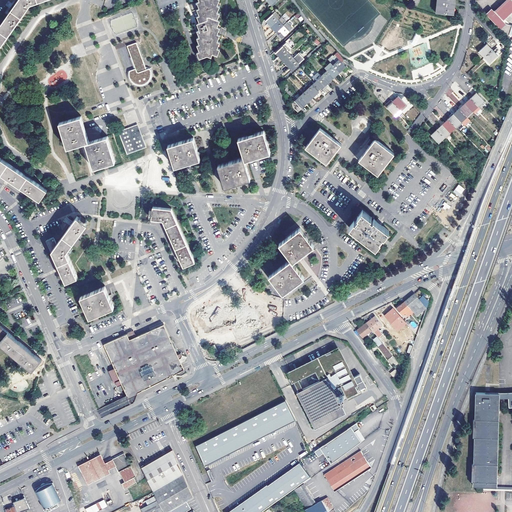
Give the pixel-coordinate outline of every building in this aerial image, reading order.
[(0,47),(31,3),(40,0),(17,0),(12,7),(0,24),(0,47)] [(195,0),(190,2),(198,21),(197,22),(199,28),(198,28),(200,35),(198,35),(200,42),(197,43),(200,49),(197,50),(200,56),(202,55),(209,54),(211,51),(216,52),(218,46),(216,45),(218,39),(216,38),(218,32),(214,30),(217,24),(216,23),(218,18),(216,17),(218,10),(216,9),(218,3),(216,2),(216,0),(195,0)] [(437,0),(436,13),(452,14),(453,4),(453,0),(437,0)] [(509,35),(511,26),(511,25),(506,24),(502,19),(503,18),(504,19),(511,11),(511,0),(507,0),(503,4),(496,11),(495,10),(494,11),(492,9),(486,14),(505,34),(509,35)] [(271,27),(280,18),(281,17),(275,11),(265,21),(271,27)] [(271,27),(276,32),(286,23),(280,18),(271,27)] [(286,23),(276,32),(281,38),(292,28),(286,23)] [(290,38),(286,41),(291,48),(295,46),(290,38)] [(135,40),(126,44),(129,51),(134,65),(134,67),(128,69),(128,72),(128,77),(131,82),(135,85),(140,86),(145,85),(149,82),(151,78),(152,73),(151,69),(149,66),(145,67),(145,66),(144,65),(138,48),(135,40)] [(498,55),(487,43),(479,51),(490,62),(498,55)] [(275,53),(280,59),(288,52),(290,50),(285,44),(275,53)] [(286,65),(293,58),(288,52),(280,59),(286,65)] [(286,65),(291,71),(304,59),(298,53),(293,58),(286,65)] [(330,63),(339,73),(341,71),(342,72),(344,74),(348,70),(338,60),(335,63),(331,59),(328,61),(330,63)] [(327,71),(333,78),(339,73),(330,63),(325,69),(327,71)] [(321,76),(327,84),(333,78),(327,71),(321,76)] [(312,77),(315,81),(322,89),(324,87),(326,89),(329,86),(327,84),(321,76),(319,75),(317,76),(315,74),(312,77)] [(315,93),(316,94),(322,89),(315,81),(311,85),(309,83),(303,88),(305,90),(311,96),(315,93)] [(299,96),(306,103),(312,98),(311,96),(305,90),(299,96)] [(469,96),(470,98),(477,105),(483,100),(474,91),(474,92),(469,96)] [(300,108),(306,103),(299,96),(293,101),(291,103),(293,108),(297,112),(301,109),(300,108)] [(398,96),(393,101),(400,109),(403,112),(408,106),(398,96)] [(464,103),(472,111),(477,105),(470,98),(465,102),(464,103)] [(395,114),(400,109),(393,101),(391,100),(385,107),(387,108),(388,107),(395,114)] [(458,107),(459,108),(466,116),(472,111),(464,103),(464,104),(462,105),(462,104),(458,107)] [(459,108),(453,114),(461,121),(466,116),(459,108)] [(448,119),(455,127),(461,121),(453,114),(448,119)] [(81,116),(59,123),(67,149),(85,143),(93,169),(116,162),(107,136),(89,142),(81,116)] [(443,123),(442,125),(450,132),(455,127),(448,119),(443,123)] [(437,130),(444,138),(446,140),(452,135),(450,132),(442,125),(441,125),(437,130)] [(137,127),(120,133),(128,154),(144,147),(140,137),(137,127)] [(305,147),(327,163),(341,144),(334,138),(320,128),(305,147)] [(437,130),(431,135),(439,143),(444,138),(437,130)] [(218,165),(225,187),(238,183),(250,179),(244,161),(257,156),(270,152),(263,131),(237,139),(243,157),(218,165)] [(167,146),(174,167),(200,159),(193,137),(167,146)] [(364,153),(359,159),(378,174),(394,153),(375,138),(364,153)] [(0,173),(8,179),(25,190),(40,200),(47,190),(0,157),(0,173)] [(458,184),(453,192),(459,197),(465,189),(458,184)] [(177,253),(184,267),(195,262),(172,210),(154,207),(152,220),(163,221),(164,223),(173,244),(177,253)] [(350,225),(376,246),(381,241),(379,240),(383,235),(384,236),(389,230),(380,223),(374,218),(373,220),(370,218),(372,217),(362,209),(358,215),(359,216),(355,220),(354,220),(350,225)] [(60,268),(66,283),(78,278),(67,253),(88,225),(78,218),(73,224),(59,243),(53,251),(60,268)] [(300,228),(279,244),(291,260),(269,276),(283,294),(289,289),(304,278),(293,262),(299,258),(314,246),(300,228)] [(50,246),(53,251),(59,243),(56,237),(52,238),(48,240),(50,246)] [(105,287),(81,298),(90,319),(114,308),(108,296),(105,287)] [(411,308),(411,309),(417,315),(426,308),(417,297),(414,294),(396,308),(402,315),(405,313),(411,308)] [(392,322),(400,315),(394,309),(387,315),(392,322)] [(367,323),(372,330),(374,331),(376,330),(382,325),(375,317),(372,319),(371,318),(370,320),(370,321),(367,323)] [(399,321),(407,331),(410,327),(402,318),(399,321)] [(367,323),(357,330),(362,338),(371,331),(372,330),(367,323)] [(127,396),(184,373),(165,325),(136,337),(134,332),(103,344),(113,369),(109,371),(115,387),(121,385),(126,397),(97,409),(100,417),(131,405),(127,396)] [(0,349),(31,374),(42,361),(41,360),(8,333),(0,326),(0,349)] [(393,356),(378,336),(374,339),(379,346),(388,359),(393,356)] [(336,349),(287,374),(292,384),(316,371),(321,380),(296,393),(315,429),(329,422),(323,410),(340,402),(337,396),(344,392),(347,398),(358,393),(336,349)] [(394,377),(399,373),(396,369),(390,373),(394,377)] [(500,398),(500,393),(490,393),(485,393),(476,393),(475,420),(475,437),(474,464),(473,481),(473,486),(482,486),(497,486),(500,398)] [(511,393),(500,393),(500,398),(509,398),(509,407),(511,406),(511,393)] [(285,400),(195,446),(205,466),(296,420),(285,400)] [(322,453),(330,464),(360,442),(354,433),(358,429),(359,429),(355,423),(313,452),(317,457),(322,453)] [(360,442),(365,439),(358,429),(354,433),(360,442)] [(193,497),(173,450),(157,459),(141,468),(153,492),(164,511),(167,511),(187,501),(193,497)] [(367,470),(372,468),(361,450),(324,475),(335,491),(367,469),(367,470)] [(124,453),(111,460),(115,466),(118,472),(119,471),(124,482),(121,483),(124,490),(136,484),(133,477),(135,476),(124,453)] [(112,468),(115,466),(111,460),(109,461),(104,463),(100,454),(77,466),(87,485),(109,473),(108,470),(112,468)] [(228,511),(260,511),(310,477),(300,462),(268,485),(268,484),(228,511)] [(35,490),(34,491),(43,508),(60,499),(56,492),(51,482),(50,482),(48,483),(47,483),(45,483),(44,484),(42,485),(41,485),(40,486),(38,487),(37,488),(36,489),(35,490)] [(315,504),(303,484),(293,491),(306,511),(304,511),(334,511),(326,498),(315,504)] [(112,502),(109,496),(98,501),(102,508),(112,502)] [(17,511),(29,508),(24,497),(20,499),(13,502),(17,511)] [(142,511),(162,511),(157,500),(141,508),(142,511)] [(167,511),(184,511),(191,508),(187,501),(167,511)] [(86,511),(93,511),(99,509),(96,502),(85,508),(86,511)]
